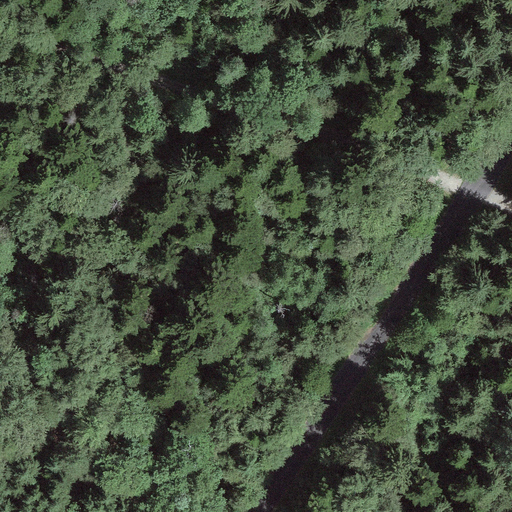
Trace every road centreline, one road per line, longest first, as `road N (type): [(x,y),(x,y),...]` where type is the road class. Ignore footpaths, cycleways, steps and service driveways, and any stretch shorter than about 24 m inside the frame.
road 1 (track): [(511,212),(373,146),(0,28)]
road 2 (unclassified): [(265,511),(511,142)]
